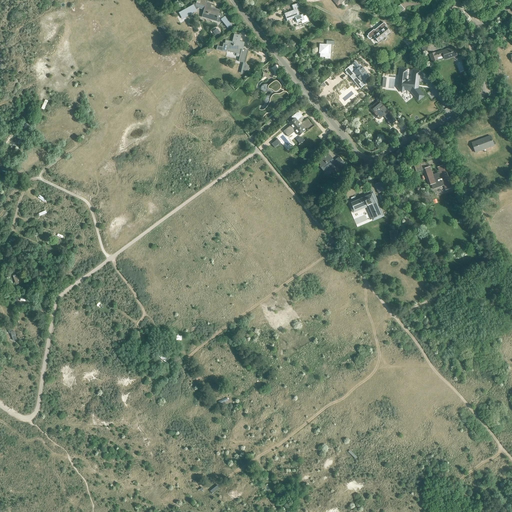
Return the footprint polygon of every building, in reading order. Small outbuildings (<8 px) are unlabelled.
[(196,5),(179,13),(182,18),(198,9),(204,10),(204,11),(202,17),(206,19),(207,17),(213,18),(213,20),(216,22),(219,22),(220,18),(221,15),(219,14),(220,10),(210,8),(211,4),(200,1),(199,4),(196,3),(196,5)] [(287,12),(283,14),(286,22),(289,21),(289,20),(295,18),(297,23),(301,21),(302,24),(304,23),(305,23),(306,22),(307,23),(309,22),(306,14),(303,15),(302,14),(299,15),(297,8),(299,7),(298,3),(291,6),(293,11),(288,13),(287,12)] [(395,10),(404,20),(406,19),(401,13),(405,9),(401,5),(395,10)] [(379,32),(384,38),(390,33),(385,27),(383,29),(381,26),(379,27),(381,30),(379,32)] [(217,46),(216,50),(227,53),(227,51),(240,54),(238,62),(245,63),(243,74),(249,69),(250,69),(248,67),(245,63),(248,51),(242,50),(243,44),(233,41),(232,42),(226,41),(225,44),(223,43),(223,47),(217,46)] [(331,45),(334,45),(334,42),(326,41),(326,45),(319,44),(319,52),(320,52),(319,58),(325,58),(325,59),(330,59),(331,45)] [(445,60),(456,56),(453,47),(442,51),(441,51),(435,53),(429,55),(432,62),(437,60),(437,58),(443,56),(445,60)] [(359,64),(358,65),(356,62),(350,66),(352,68),(346,73),(349,76),(353,73),(361,83),(369,76),(359,64)] [(413,71),(411,82),(405,81),(407,70),(400,69),(399,88),(403,93),(406,91),(412,92),(419,101),(424,97),(418,89),(420,72),(413,71)] [(263,85),(264,88),(264,89),(265,89),(265,90),(266,90),(266,91),(267,91),(268,91),(269,91),(270,91),(271,92),(271,93),(271,94),(271,95),(270,95),(270,96),(269,96),(268,96),(267,97),(266,97),(266,98),(265,98),(265,99),(265,100),(265,101),(265,102),(266,102),(266,103),(267,103),(267,104),(268,104),(268,105),(267,106),(267,107),(266,107),(266,108),(271,113),(272,112),(273,111),(274,110),(275,108),(275,107),(276,106),(276,105),(277,105),(277,104),(278,104),(279,103),(280,103),(281,103),(282,103),(283,102),(284,102),(285,101),(286,101),(286,100),(287,100),(287,99),(288,99),(288,98),(288,97),(288,96),(288,95),(288,94),(288,93),(287,93),(287,92),(286,92),(285,92),(284,92),(283,92),(282,92),(281,92),(281,91),(280,91),(280,90),(280,89),(281,88),(281,87),(281,86),(281,85),(280,85),(279,83),(278,82),(277,81),(276,81),(275,81),(274,82),(273,82),(270,84),(269,84),(269,85),(268,85),(268,84),(267,84),(266,84),(265,84),(264,85),(263,85)] [(384,115),(385,116),(389,113),(379,101),(371,108),(379,119),(384,115)] [(291,126),(284,132),(288,137),(295,131),(299,137),(305,131),(297,122),(303,117),(298,112),(292,118),(293,120),(289,124),(291,126)] [(471,143),(475,153),(494,146),(490,136),(471,143)] [(278,139),(271,144),(275,148),(281,143),(278,139)] [(329,155),(327,157),(326,156),(329,152),(326,150),(323,154),(324,155),(323,157),(317,161),(321,166),(319,166),(324,172),(335,164),(340,170),(345,166),(339,158),(334,162),(329,155)] [(416,172),(417,172),(422,170),(420,164),(414,166),(414,167),(413,167),(415,172),(416,172)] [(446,190),(452,188),(444,166),(438,168),(439,173),(433,175),(430,167),(424,169),(429,185),(432,184),(434,189),(444,185),(446,190)] [(375,185),(378,194),(384,191),(380,182),(374,184),(375,185)] [(355,200),(349,203),(353,212),(358,210),(357,208),(366,204),(367,206),(368,206),(372,214),(371,215),(373,220),(383,216),(373,193),(368,195),(368,196),(364,198),(364,197),(357,199),(358,200),(356,201),(355,200)] [(9,333),(11,333),(14,340),(17,339),(14,331),(13,331),(12,329),(8,330),(9,333)] [(157,356),(166,362),(168,360),(160,353),(157,356)] [(348,452),(356,459),(357,459),(357,458),(357,457),(350,450),(348,452)] [(210,491),(212,493),(220,487),(218,485),(210,491)]
